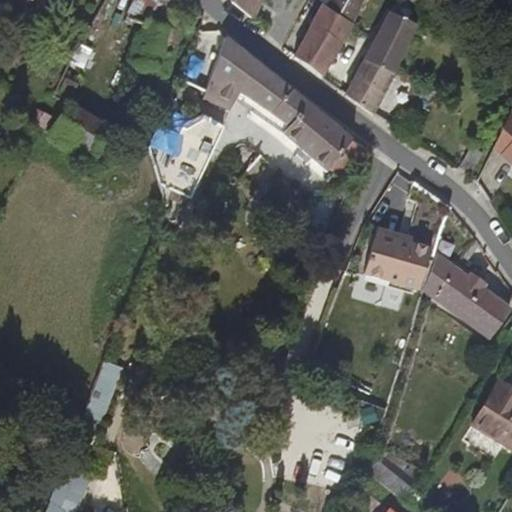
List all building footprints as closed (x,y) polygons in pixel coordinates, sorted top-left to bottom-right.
[(84,0),(97,10),(105,0),(84,0)] [(191,1),(189,0),(135,0),(124,18),(132,25),(127,35),(134,42),(132,46),(139,50),(134,61),(166,75),(179,45),(169,38),(191,1)] [(261,0),(240,0),(239,4),(254,17),(261,0)] [(360,22),(370,0),(333,0),(331,5),(360,22)] [(316,23),(348,41),(360,22),(331,5),(326,3),(316,23)] [(300,58),(328,77),(348,41),(316,23),(300,58)] [(419,34),(417,31),(403,26),(399,33),(385,27),(370,57),(400,73),(419,34)] [(260,64),(229,40),(204,89),(212,93),(211,98),(231,106),(240,95),(244,98),(260,64)] [(381,113),(400,73),(370,57),(353,94),(381,113)] [(372,148),(260,64),(244,98),(286,131),(281,136),(329,173),(332,170),(356,187),(372,148)] [(101,104),(111,109),(127,74),(107,65),(98,85),(106,90),(101,104)] [(212,93),(204,89),(201,94),(211,98),(212,93)] [(404,129),(424,143),(447,100),(433,92),(421,112),(415,109),(404,129)] [(61,121),(99,139),(107,123),(69,104),(61,121)] [(175,156),(207,173),(227,122),(204,113),(182,129),(172,154),(175,156)] [(511,125),(501,152),(510,158),(511,155),(511,125)] [(172,154),(158,190),(159,198),(175,156),(172,154)] [(194,204),(207,173),(175,156),(159,198),(188,210),(190,203),(194,204)] [(468,174),(479,182),(489,163),(477,156),(468,174)] [(391,216),(388,229),(408,235),(410,229),(423,233),(425,227),(391,216)] [(408,235),(388,229),(378,260),(431,278),(443,241),(423,233),(410,229),(408,235)] [(432,300),(437,303),(459,275),(444,263),(432,300)] [(465,326),(466,326),(492,297),(493,296),(481,284),(475,288),(459,275),(437,303),(465,326)] [(511,315),(492,297),(466,326),(496,350),(511,330),(511,315)] [(81,413),(103,422),(121,371),(99,363),(81,413)] [(480,433),(511,455),(511,393),(508,390),(480,433)] [(63,462),(51,496),(73,511),(90,472),(63,462)] [(45,511),(74,511),(73,511),(51,496),(45,511)]
